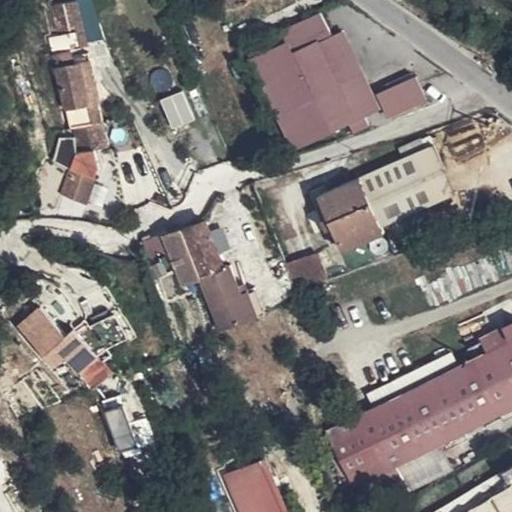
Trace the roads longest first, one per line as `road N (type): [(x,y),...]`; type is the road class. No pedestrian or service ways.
road 1 (unknown): [(511,292),(351,356)]
road 2 (unclassified): [(374,0),(511,96)]
